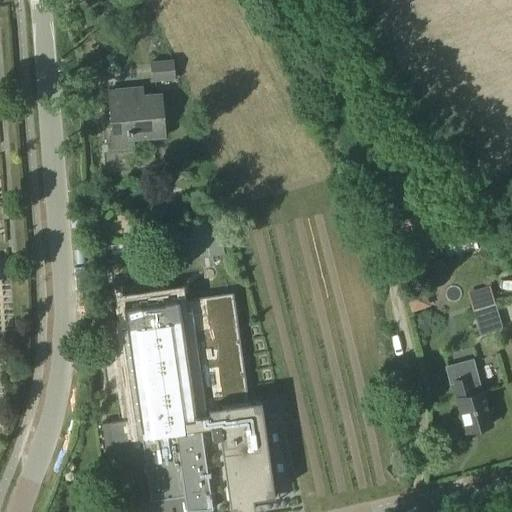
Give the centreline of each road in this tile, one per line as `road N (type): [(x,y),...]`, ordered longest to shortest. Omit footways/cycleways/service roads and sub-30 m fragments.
road 1 (track): [(416,506),(417,408),(368,155),(298,0)]
road 2 (unclassified): [(20,511),(52,410),(61,341),(40,0)]
